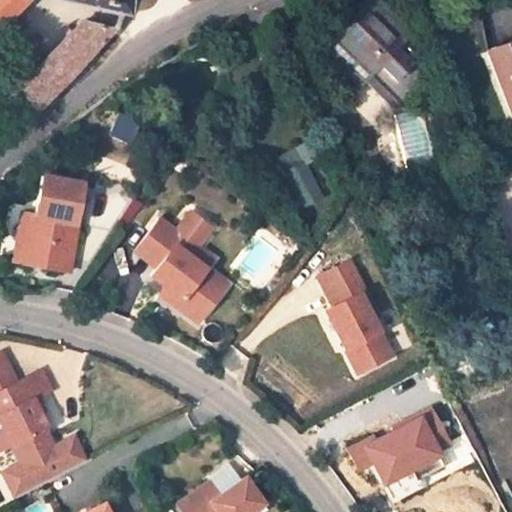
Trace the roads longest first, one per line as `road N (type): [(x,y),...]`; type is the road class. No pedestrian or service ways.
road 1 (residential): [(323,511),(238,413),(159,362),(56,325),(0,315)]
road 2 (residential): [(0,168),(144,47),(231,0)]
